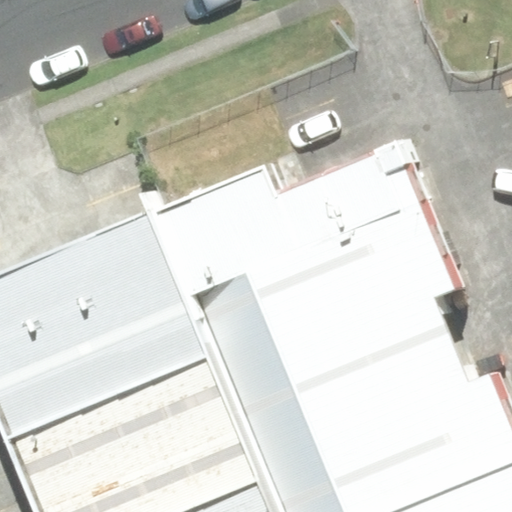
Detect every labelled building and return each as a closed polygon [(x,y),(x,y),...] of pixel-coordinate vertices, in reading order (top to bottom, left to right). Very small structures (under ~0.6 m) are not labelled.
[(273,460),(295,511),(373,511),(511,451),(511,384),(508,377),(489,386),(444,284),(478,269),(416,130),(298,182),(283,149),(160,203),(223,345),(273,460)] [(223,345),(160,203),(0,264),(0,368),(24,425),(223,345)] [(143,511),(273,460),(223,345),(24,425),(59,511),(143,511)] [(511,511),(511,451),(373,511),(511,511)] [(295,511),(273,460),(143,511),(295,511)]
